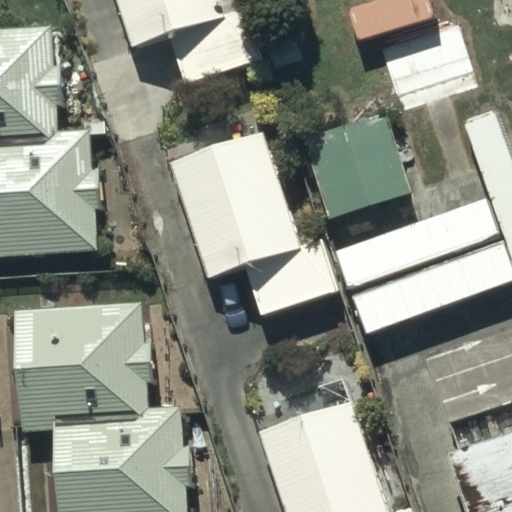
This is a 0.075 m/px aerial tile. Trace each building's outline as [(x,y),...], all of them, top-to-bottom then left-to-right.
[(224,22),(216,0),(116,0),(133,57),(173,45),(187,92),(264,68),(248,15),(224,22)] [(343,0),(298,0),(318,63),(358,51),(343,0)] [(474,76),(460,32),(385,55),(406,120),(481,97),(474,76)] [(0,149),(64,145),(57,33),(0,36),(0,149)] [(338,225),(416,202),(393,124),(315,146),(338,225)] [(0,264),(102,257),(94,143),(64,145),(0,149),(0,264)] [(299,257),(266,147),(173,175),(209,292),(248,280),(262,326),(339,303),(323,249),(299,257)] [(155,423),(148,311),(25,318),(32,431),(63,429),(155,423)] [(383,511),(354,414),(261,442),(282,511),(383,511)] [(192,511),(186,421),(155,423),(63,429),(68,511),(192,511)] [(511,511),(511,461),(465,476),(476,511),(511,511)]
